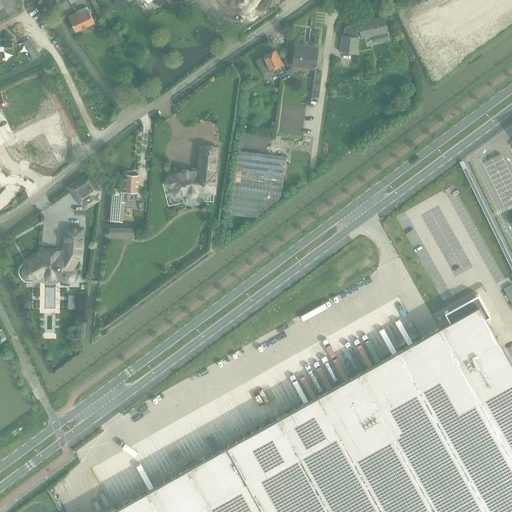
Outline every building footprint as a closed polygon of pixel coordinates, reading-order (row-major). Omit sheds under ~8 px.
[(242,8),(237,12),(245,23),(261,11),(257,6),(264,0),(239,0),(237,1),(242,8)] [(471,0),(459,0),(468,20),(479,16),(471,0)] [(484,0),(471,0),(479,16),(490,11),(484,0)] [(496,5),(491,8),(496,19),(501,16),(496,5)] [(69,16),(75,31),(94,22),(89,10),(89,11),(87,6),(76,12),(77,12),(69,16)] [(447,12),(436,17),(446,38),(456,34),(447,12)] [(436,17),(425,22),(435,43),(446,38),(436,17)] [(342,37),(340,52),(357,54),(359,36),(361,36),(362,38),(373,35),(375,42),(389,39),(387,32),(383,18),(359,24),(358,25),(344,28),(343,37),(342,37)] [(466,19),(460,22),(465,33),(471,30),(466,19)] [(460,22),(454,24),(459,36),(465,33),(460,22)] [(427,34),(422,36),(427,47),(432,45),(427,34)] [(28,39),(23,43),(34,59),(39,55),(28,39)] [(295,45),(293,60),(292,66),(315,69),(318,48),(295,45)] [(275,68),(282,81),(291,76),(292,68),(286,71),(283,64),(276,51),(266,56),(263,57),(264,58),(257,61),(263,74),(273,69),(275,68)] [(319,94),(321,72),(314,71),(312,93),(319,94)] [(125,91),(135,84),(130,77),(121,84),(125,91)] [(15,94),(6,98),(10,107),(19,102),(22,108),(45,98),(37,82),(15,93),(15,94)] [(48,112),(42,115),(45,121),(51,118),(48,112)] [(37,127),(22,134),(26,143),(36,138),(45,157),(62,149),(58,141),(54,132),(54,133),(49,124),(38,129),(37,127)] [(59,125),(54,127),(58,134),(62,132),(59,125)] [(214,173),(217,148),(201,146),(199,172),(188,171),(187,170),(186,169),(185,169),(184,169),(183,170),(182,171),(182,172),(182,173),(170,176),(171,178),(169,178),(168,179),(167,179),(167,181),(166,182),(166,183),(167,184),(167,186),(168,186),(169,187),(170,187),(171,188),(173,187),(175,196),(187,193),(187,194),(188,195),(189,196),(190,197),(191,198),(193,198),(195,197),(196,197),(197,195),(197,194),(198,193),(198,192),(214,194),(216,173),(214,173)] [(286,157),(238,151),(230,214),(254,218),(281,195),(286,157)] [(511,260),(466,167),(462,168),(511,271),(511,260)] [(123,192),(137,194),(139,176),(131,175),(130,174),(127,173),(127,174),(125,174),(123,189),(112,188),(111,212),(110,221),(123,222),(124,214),(125,203),(122,203),(123,192)] [(88,176),(70,188),(80,203),(81,202),(84,208),(97,200),(93,194),(98,191),(88,176)] [(23,271),(23,272),(23,273),(23,274),(24,274),(24,275),(25,276),(26,276),(26,277),(27,277),(28,277),(29,277),(30,277),(31,277),(31,276),(32,276),(34,280),(44,274),(45,274),(45,275),(45,276),(46,276),(46,277),(47,277),(48,277),(48,278),(49,278),(50,278),(51,278),(52,278),(52,277),(53,277),(54,277),(54,276),(55,276),(55,275),(55,274),(56,274),(65,280),(66,280),(67,280),(67,281),(68,281),(69,281),(70,281),(70,280),(71,280),(72,280),(72,279),(73,279),(73,278),(74,277),(74,276),(74,275),(74,274),(74,273),(74,272),(73,272),(73,271),(73,270),(72,270),(72,269),(71,269),(80,255),(83,228),(66,227),(64,249),(61,254),(59,253),(60,251),(57,251),(43,250),(41,250),(41,252),(24,262),(26,266),(25,266),(25,267),(24,267),(24,268),(23,268),(23,269),(23,270),(23,271)] [(110,228),(110,237),(124,237),(124,228),(110,228)] [(511,284),(503,289),(511,304),(511,284)] [(511,511),(511,363),(504,349),(503,347),(502,347),(498,340),(499,340),(497,337),(494,339),(483,320),(490,316),(478,294),(475,295),(476,297),(449,313),(448,311),(444,312),(450,322),(447,324),(439,329),(432,332),(358,374),(110,511),(511,511)]
